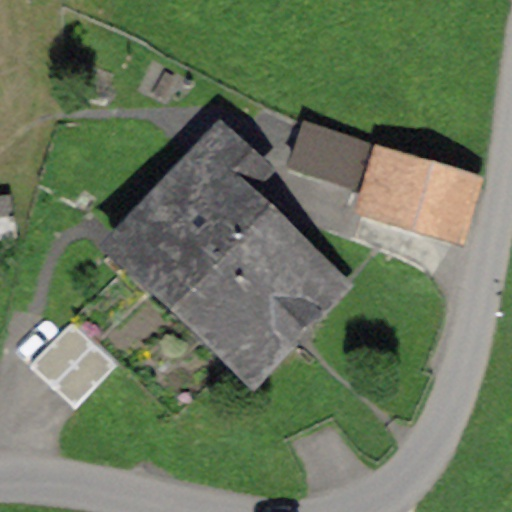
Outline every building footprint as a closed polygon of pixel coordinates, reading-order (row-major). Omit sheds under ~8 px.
[(290,155),(351,175),(364,134),(304,113),(290,155)] [(220,137),(125,238),(183,293),(256,213),(246,204),(269,182),(220,137)] [(369,170),(361,196),(451,224),(467,172),(389,148),(381,173),(369,170)] [(10,206),(7,206),(5,189),(0,189),(0,226),(12,225),(10,206)] [(252,357),(326,278),(256,213),(183,293),(252,357)] [(69,311),(28,355),(72,396),(113,352),(69,311)]
